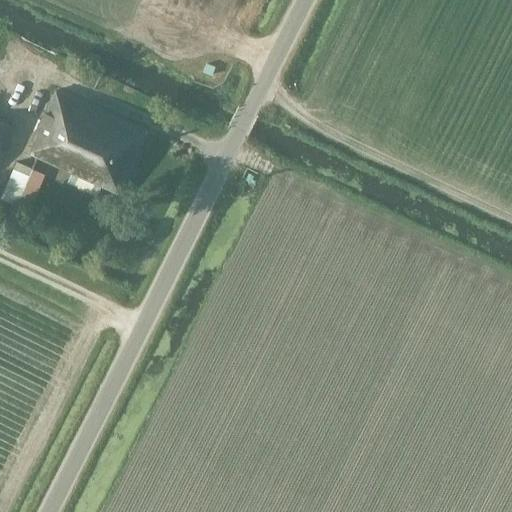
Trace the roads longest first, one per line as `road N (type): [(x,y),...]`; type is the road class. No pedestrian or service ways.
road 1 (unclassified): [(48,511),(304,0)]
road 2 (track): [(511,284),(228,150)]
road 3 (track): [(260,87),(305,118),(511,219)]
road 4 (track): [(0,256),(140,328)]
